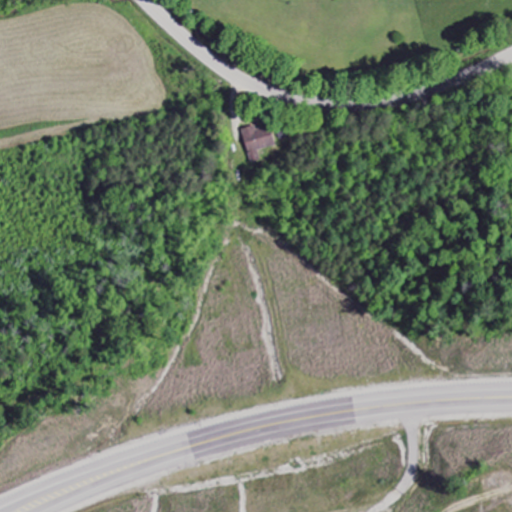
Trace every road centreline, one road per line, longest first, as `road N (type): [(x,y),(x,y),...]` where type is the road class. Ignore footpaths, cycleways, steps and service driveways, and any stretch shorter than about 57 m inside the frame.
road 1 (trunk): [(511,404),(313,414),(121,472),(30,511)]
road 2 (tertiary): [(144,0),(220,67),(306,102),(404,98),(511,56)]
